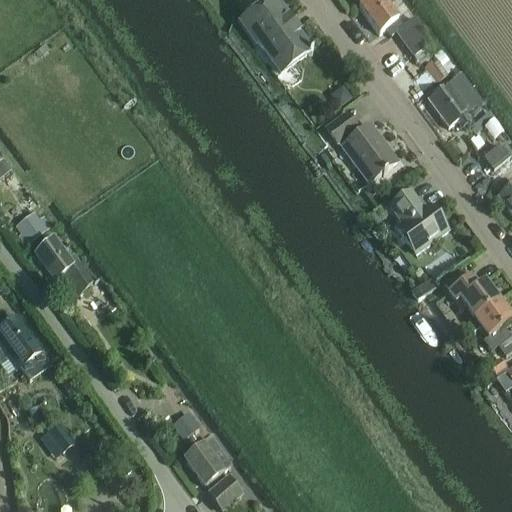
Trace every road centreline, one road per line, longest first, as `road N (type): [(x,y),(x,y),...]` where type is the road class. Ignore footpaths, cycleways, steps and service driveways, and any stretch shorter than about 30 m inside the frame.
road 1 (secondary): [(511,271),(314,0)]
road 2 (unclassified): [(186,511),(0,247)]
